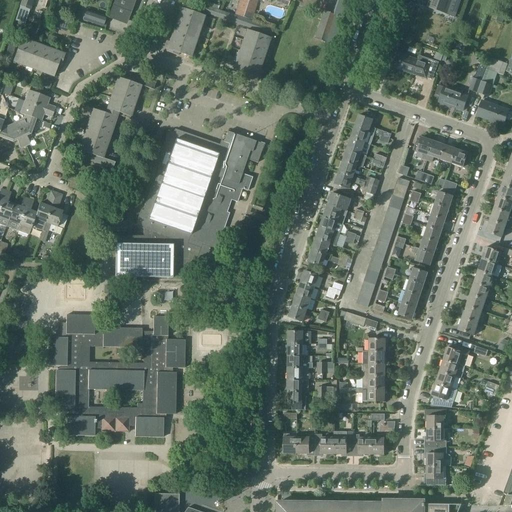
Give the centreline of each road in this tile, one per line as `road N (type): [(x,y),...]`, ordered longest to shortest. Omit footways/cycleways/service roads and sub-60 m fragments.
road 1 (residential): [(347,89),(491,144),(410,399),(407,471),(265,473)]
road 2 (unclassified): [(265,473),(275,288),(335,120)]
road 3 (residential): [(44,181),(76,91),(133,58),(157,57)]
road 4 (residential): [(104,267),(106,229),(129,221),(165,118)]
road 5 (residential): [(335,120),(185,66)]
